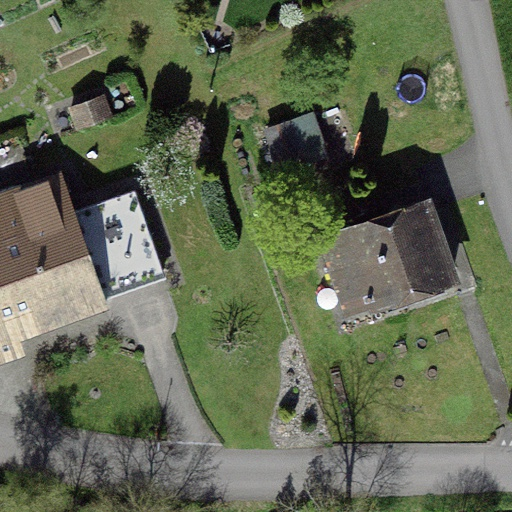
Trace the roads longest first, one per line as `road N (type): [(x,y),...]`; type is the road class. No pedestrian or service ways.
road 1 (residential): [(0,448),(145,475),(511,475)]
road 2 (residential): [(462,0),(511,200)]
